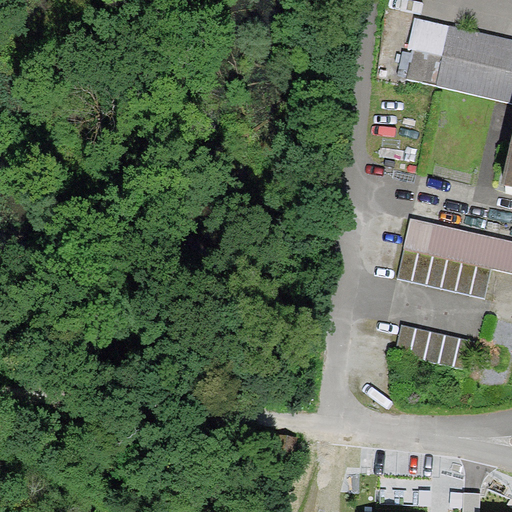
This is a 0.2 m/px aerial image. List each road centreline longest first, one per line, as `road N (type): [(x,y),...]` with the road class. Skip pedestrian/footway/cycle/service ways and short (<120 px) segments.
road 1 (track): [(353,429),(0,394)]
road 2 (residential): [(339,293),(331,379),(336,407),(353,429),(511,442)]
road 3 (residential): [(366,0),(349,187)]
road 4 (residential): [(339,293),(474,322)]
road 5 (residential): [(349,187),(476,213)]
